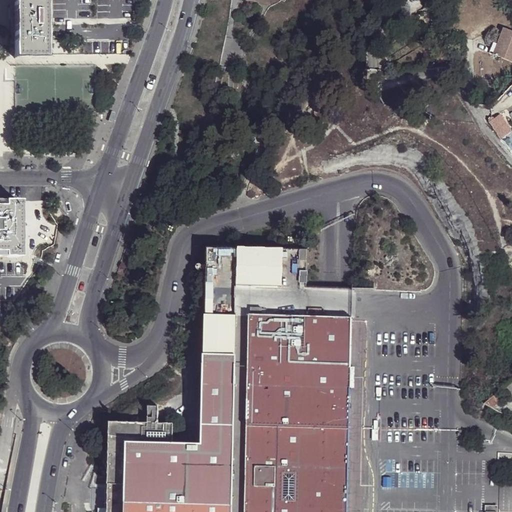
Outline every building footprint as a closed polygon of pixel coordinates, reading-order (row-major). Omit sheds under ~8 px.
[(12,0),(14,57),(44,57),(43,0),(12,0)] [(511,30),(504,27),(498,40),(492,54),(511,62),(511,30)] [(492,54),(498,40),(494,38),(488,52),(492,54)] [(511,129),(503,115),(489,123),(500,140),(511,132),(511,129)] [(0,200),(0,256),(18,256),(18,201),(0,200)] [(347,511),(350,378),(351,346),(351,341),(351,287),(322,287),(306,287),(306,248),(233,248),(206,248),(206,258),(206,273),(204,325),(202,390),(201,444),(173,443),(173,424),(131,424),(130,428),(113,428),(112,457),(112,460),(112,485),(107,485),(106,510),(98,510),(97,511),(347,511)] [(495,398),(486,406),(495,411),(496,408),(496,405),(496,401),(495,398)]
